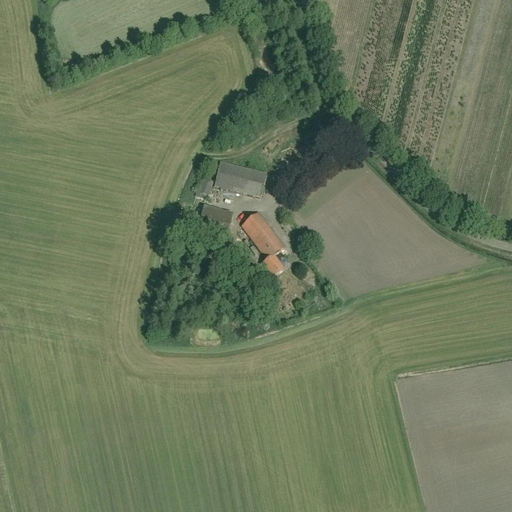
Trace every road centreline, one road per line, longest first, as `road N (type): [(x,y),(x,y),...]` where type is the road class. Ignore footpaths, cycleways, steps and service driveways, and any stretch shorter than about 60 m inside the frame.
road 1 (unclassified): [(511,247),(443,218),(356,132),(325,86),(303,0)]
road 2 (track): [(199,157),(233,155),(337,109)]
